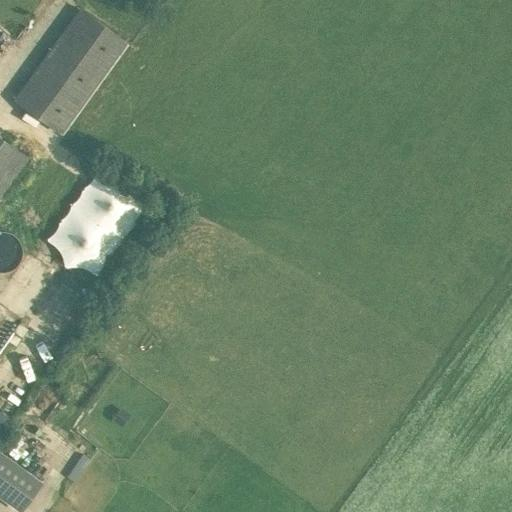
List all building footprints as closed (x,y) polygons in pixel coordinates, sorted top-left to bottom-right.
[(12,100),(60,133),(124,42),(77,8),(12,100)] [(0,195),(26,158),(0,139),(0,195)] [(88,169),(46,246),(99,275),(141,197),(88,169)] [(19,259),(19,255),(19,250),(18,247),(16,244),(13,240),(7,236),(0,235),(0,274),(7,273),(10,272),(13,269),(18,263),(19,259)] [(0,500),(15,511),(20,511),(41,483),(0,453),(0,500)]
